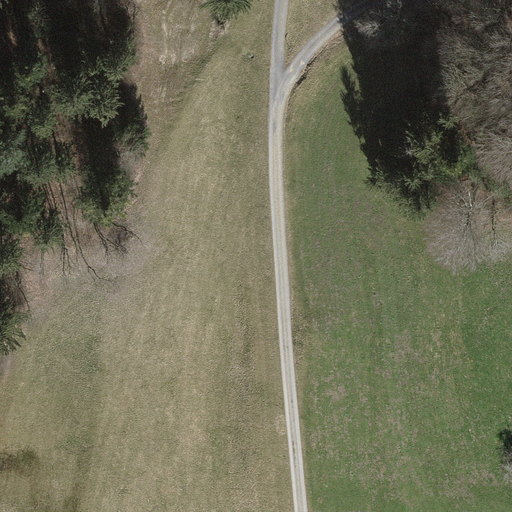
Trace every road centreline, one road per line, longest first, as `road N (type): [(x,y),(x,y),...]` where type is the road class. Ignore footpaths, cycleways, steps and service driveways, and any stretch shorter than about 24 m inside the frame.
road 1 (track): [(274,120),(299,511)]
road 2 (track): [(385,0),(321,40),(294,73),(274,120)]
road 3 (track): [(283,0),(274,120)]
